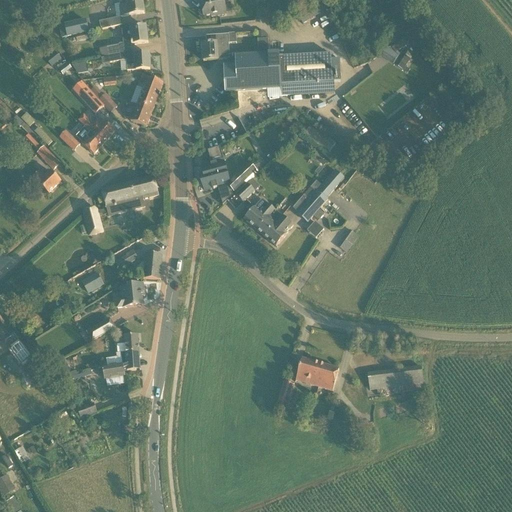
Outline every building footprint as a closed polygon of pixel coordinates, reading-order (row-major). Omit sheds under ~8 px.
[(120,18),(134,15),(144,14),(142,0),(129,0),(126,1),(126,2),(119,3),(120,13),(119,13),(120,18)] [(223,0),(204,0),(201,1),(203,17),(211,16),(211,17),(226,15),(223,0)] [(101,31),(122,26),(121,18),(99,22),(101,31)] [(67,38),(76,37),(89,34),(86,20),(64,25),(65,26),(59,27),(62,39),(68,38),(67,38)] [(130,30),(122,31),(122,38),(123,45),(131,45),(131,46),(148,44),(146,28),(130,30)] [(91,33),(89,34),(76,37),(77,43),(92,40),(91,33)] [(203,61),(213,61),(229,60),(230,59),(229,45),(229,36),(216,36),(217,45),(212,45),(202,46),(203,46),(203,61)] [(331,61),(331,55),(280,58),(279,54),(269,54),(268,40),(258,40),(259,55),(245,56),(235,56),(235,62),(236,66),(230,66),(224,66),(224,79),(225,93),(237,92),(261,91),(281,90),(281,86),(332,83),(341,82),(340,60),(331,61)] [(120,53),(119,46),(99,50),(101,59),(101,58),(120,53)] [(403,71),(412,57),(403,51),(393,65),(403,71)] [(52,67),(62,60),(55,52),(46,60),(52,67)] [(101,58),(101,59),(103,66),(110,65),(110,64),(122,61),(120,53),(101,58)] [(127,72),(136,71),(150,70),(149,55),(135,56),(135,57),(126,58),(126,64),(127,72)] [(85,64),(72,66),(73,75),(86,73),(85,64)] [(146,128),(163,84),(143,76),(138,88),(143,90),(137,105),(129,103),(124,117),(131,120),(131,122),(146,128)] [(104,107),(95,98),(88,89),(80,97),(96,115),(104,107)] [(104,97),(99,101),(104,107),(105,107),(111,114),(117,108),(106,95),(104,97)] [(21,120),(30,128),(35,123),(27,114),(21,120)] [(97,121),(93,125),(84,116),(78,122),(88,131),(103,146),(116,132),(109,125),(105,121),(102,125),(97,121)] [(328,155),(336,144),(312,126),(304,137),(328,155)] [(34,133),(48,147),(53,143),(39,129),(34,133)] [(103,146),(88,131),(86,130),(78,139),(82,143),(81,144),(94,156),(103,146)] [(66,133),(60,138),(74,152),(80,146),(66,133)] [(28,135),(25,139),(39,153),(43,150),(35,142),(28,135)] [(39,153),(38,154),(54,171),(60,165),(44,148),(43,150),(39,153)] [(204,174),(200,175),(205,192),(211,190),(212,190),(212,191),(218,189),(219,192),(223,206),(235,193),(231,189),(232,189),(235,186),(234,180),(233,179),(232,180),(229,181),(220,148),(207,151),(211,165),(210,165),(211,166),(203,169),(204,174)] [(344,177),(351,169),(342,161),(335,169),(344,177)] [(231,189),(235,193),(257,173),(249,164),(233,179),(234,180),(235,186),(232,189),(231,189)] [(328,201),(326,199),(343,179),(334,171),(323,184),(320,181),(313,189),(317,191),(297,214),(308,224),(328,201)] [(61,183),(54,176),(51,173),(45,178),(40,172),(33,178),(49,194),(61,183)] [(163,221),(157,197),(159,197),(154,177),(128,184),(102,190),(107,210),(125,205),(127,213),(136,211),(144,208),(148,225),(163,221)] [(255,192),(251,188),(255,184),(252,181),(236,196),(243,203),(255,192)] [(258,232),(276,211),(268,205),(261,213),(254,208),(244,220),(258,232)] [(89,237),(99,234),(102,233),(96,211),(83,214),(89,237)] [(276,211),(258,232),(276,248),(294,227),(276,211)] [(313,223),(305,232),(315,240),(323,230),(313,223)] [(350,231),(343,240),(350,244),(356,235),(350,231)] [(126,256),(116,262),(118,266),(120,270),(123,269),(138,260),(131,248),(124,252),(126,256)] [(144,276),(143,280),(160,281),(162,256),(145,254),(144,276)] [(96,274),(82,282),(88,294),(103,286),(96,274)] [(120,289),(121,298),(116,299),(117,309),(122,308),(123,309),(132,308),(142,307),(141,297),(144,297),(143,285),(127,287),(128,288),(120,289)] [(12,307),(3,295),(0,297),(0,305),(5,312),(12,307)] [(87,334),(92,341),(114,329),(110,321),(87,334)] [(125,345),(117,345),(118,354),(121,354),(122,361),(136,360),(139,359),(139,353),(138,336),(128,337),(124,337),(125,345)] [(20,343),(11,350),(22,364),(31,358),(20,343)] [(122,365),(102,368),(104,380),(116,378),(126,377),(125,372),(137,371),(140,371),(139,359),(136,360),(122,361),(122,365)] [(296,382),(314,387),(320,365),(302,360),(297,377),(296,382)] [(53,377),(61,372),(57,364),(48,368),(53,377)] [(314,387),(333,392),(339,370),(320,365),(314,387)] [(377,391),(378,397),(424,391),(421,368),(368,375),(370,391),(377,391)] [(63,375),(55,377),(58,385),(65,382),(63,375)] [(287,409),(294,386),(284,383),(277,407),(287,409)] [(77,411),(80,420),(97,414),(94,405),(77,411)] [(356,431),(363,447),(375,442),(371,432),(375,431),(372,424),(356,431)] [(23,448),(18,451),(25,463),(30,460),(23,448)] [(0,488),(5,498),(15,492),(6,476),(0,479),(0,488)] [(17,511),(21,510),(14,498),(7,502),(12,511),(17,511)]
